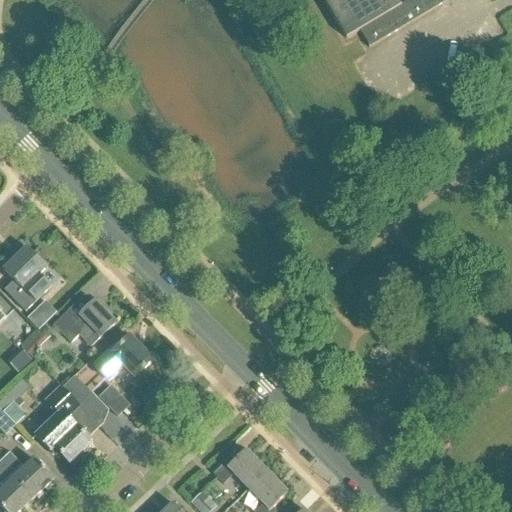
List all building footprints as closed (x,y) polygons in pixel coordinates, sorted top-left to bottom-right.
[(368,49),(450,0),(411,0),(400,7),(395,0),(321,0),(346,41),(359,33),(368,49)] [(46,270),(26,250),(2,274),(13,284),(4,293),(26,315),(51,290),(39,277),(46,270)] [(21,321),(32,333),(51,315),(40,303),(21,321)] [(75,322),(68,314),(55,327),(72,345),(78,338),(89,349),(114,325),(94,304),(75,322)] [(37,353),(50,340),(43,332),(23,351),(32,361),(38,355),(37,353)] [(134,379),(152,362),(128,339),(111,356),(110,355),(95,370),(106,381),(121,366),(134,379)] [(74,379),(61,391),(77,408),(90,395),(74,379)] [(18,400),(28,390),(21,383),(0,404),(0,414),(2,417),(14,405),(19,411),(24,406),(18,400)] [(70,465),(91,445),(66,419),(77,408),(61,391),(47,404),(58,415),(35,437),(52,455),(56,451),(70,465)] [(0,432),(5,438),(14,428),(2,417),(0,414),(0,432)] [(230,477),(245,493),(264,474),(243,452),(229,466),(225,463),(212,476),(221,486),(230,477)] [(8,456),(0,464),(0,468),(32,502),(53,481),(33,461),(23,471),(8,456)] [(0,509),(2,511),(22,511),(32,502),(0,468),(0,487),(3,490),(0,493),(0,509)] [(285,496),(264,474),(245,493),(260,508),(255,511),(272,511),(271,510),(285,496)] [(196,511),(213,511),(216,510),(202,495),(191,506),(196,511)]
